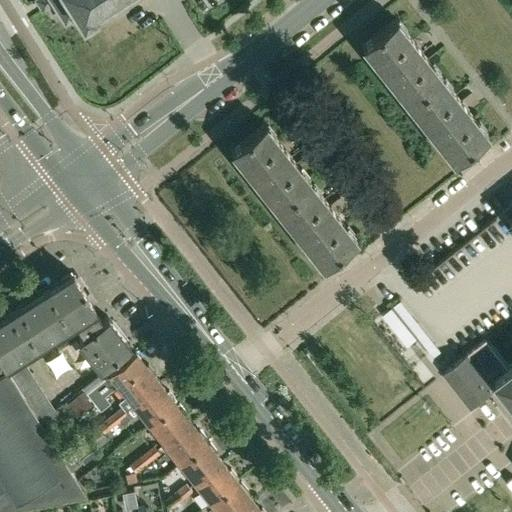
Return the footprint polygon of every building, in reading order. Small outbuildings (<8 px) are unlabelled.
[(36,0),(42,8),(53,2),(64,19),(76,12),(82,21),(94,13),(93,10),(108,0),(36,0)] [(432,63),(422,50),(421,51),(415,44),(416,43),(406,30),(404,31),(394,18),(360,45),(371,59),(372,58),(397,89),(396,90),(407,103),(441,76),(431,64),(432,63)] [(462,100),(456,93),(452,87),(450,88),(441,76),(407,103),(417,117),(418,116),(443,147),(442,148),(453,161),(487,134),(477,122),(478,121),(468,108),(467,109),(461,101),(462,100)] [(301,168),(292,156),(291,155),(289,156),(283,148),(285,147),(284,146),(274,134),(273,135),(263,123),(229,150),(240,164),(241,163),(266,194),(265,195),(276,208),(309,181),(300,169),(301,168)] [(331,205),(324,196),(321,192),(319,193),(309,181),(276,208),(286,221),(287,221),(312,252),(311,252),(322,266),(356,239),(346,227),(347,225),(337,212),(336,214),(330,206),(331,205)] [(510,218),(508,220),(511,224),(511,363),(508,366),(485,337),(444,371),(472,406),(494,388),(492,384),(498,381),(511,397),(511,398),(511,409),(511,410),(511,409),(511,204),(505,211),(510,218)] [(9,311),(0,317),(0,358),(4,365),(39,421),(55,409),(20,354),(32,347),(41,341),(76,319),(84,332),(100,320),(93,308),(95,306),(73,271),(18,306),(9,311)] [(84,332),(77,338),(100,367),(130,344),(107,315),(100,320),(84,332)] [(98,374),(81,387),(82,388),(94,403),(99,410),(110,402),(104,395),(118,384),(126,395),(118,401),(120,406),(122,405),(125,410),(129,407),(133,404),(160,383),(152,373),(154,371),(147,362),(145,364),(135,351),(108,372),(110,374),(105,376),(98,374)] [(0,511),(38,504),(86,495),(84,492),(67,465),(62,458),(62,457),(39,421),(4,365),(0,358),(0,511)] [(160,383),(133,404),(138,410),(149,423),(176,402),(173,399),(175,398),(168,389),(166,390),(160,383)] [(68,402),(78,414),(92,403),(81,389),(68,402)] [(176,402),(149,423),(164,443),(191,422),(184,412),(186,410),(179,401),(176,403),(176,402)] [(121,406),(110,415),(116,423),(127,414),(129,417),(138,410),(133,404),(129,407),(125,410),(122,405),(120,406),(121,406)] [(450,419),(426,411),(414,446),(454,460),(458,448),(442,443),(450,419)] [(110,415),(97,425),(100,429),(100,428),(101,429),(103,433),(116,423),(110,415)] [(191,422),(164,443),(180,462),(207,441),(205,438),(207,437),(200,428),(198,430),(191,422)] [(207,441),(180,462),(195,482),(222,460),(215,451),(217,450),(210,441),(208,442),(207,441)] [(153,445),(141,455),(147,462),(159,453),(153,445)] [(69,452),(62,457),(62,458),(71,471),(78,466),(69,452)] [(141,455),(129,464),(135,472),(147,462),(141,455)] [(222,460),(195,482),(210,501),(238,480),(236,478),(238,476),(231,467),(229,469),(222,460)] [(134,471),(125,473),(127,482),(136,479),(134,471)] [(156,480),(141,483),(142,489),(157,486),(156,480)] [(238,480),(210,501),(218,511),(236,511),(253,499),(246,490),(248,489),(241,480),(239,481),(238,480)] [(186,483),(176,491),(182,498),(192,490),(186,483)] [(176,491),(164,500),(170,508),(182,498),(176,491)] [(78,497),(80,511),(82,511),(98,510),(96,495),(78,497)] [(253,499),(236,511),(265,511),(261,507),(260,508),(253,499)] [(146,511),(144,503),(137,505),(138,511),(146,511)]
